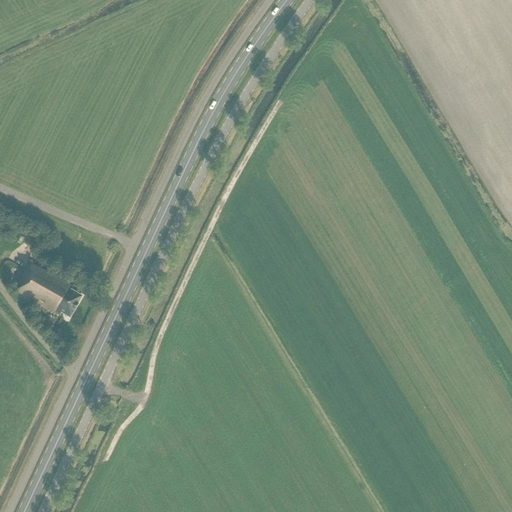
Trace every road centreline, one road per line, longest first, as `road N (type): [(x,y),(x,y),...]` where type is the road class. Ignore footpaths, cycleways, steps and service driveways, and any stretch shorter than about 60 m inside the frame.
road 1 (unclassified): [(42,511),(218,142),(310,0)]
road 2 (primary): [(23,511),(205,126),(287,0)]
road 3 (unclassified): [(9,511),(193,120),(270,0)]
